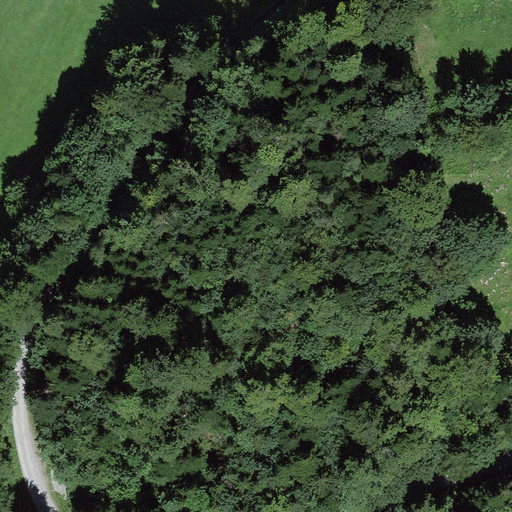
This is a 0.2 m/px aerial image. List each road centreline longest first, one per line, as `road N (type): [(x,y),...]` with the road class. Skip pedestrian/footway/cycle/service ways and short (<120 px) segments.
road 1 (track): [(311,0),(216,71),(129,156),(27,344),(18,396),(22,447),(47,511)]
road 2 (track): [(340,511),(511,459)]
